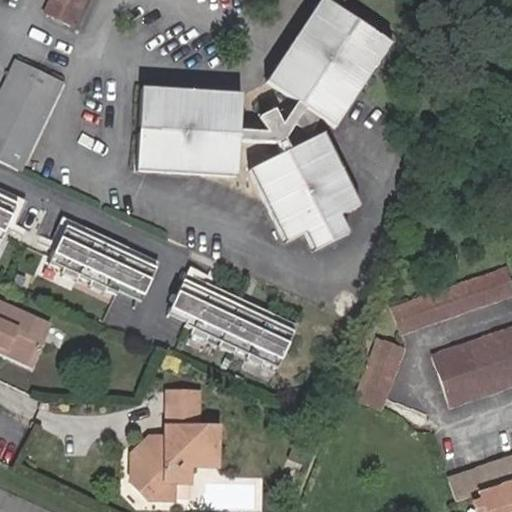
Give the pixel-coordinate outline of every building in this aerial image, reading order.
[(54,0),(53,2),(77,12),(81,0),(54,0)] [(327,0),(318,0),(289,45),(325,63),(345,12),(327,0)] [(70,29),(77,12),(53,2),(46,18),(70,29)] [(345,12),(325,63),(363,81),(390,41),(362,23),(354,35),(345,29),(353,17),(345,12)] [(354,35),(362,23),(353,17),(345,29),(354,35)] [(325,63),(289,45),(266,80),(295,100),(277,109),(276,107),(260,115),(261,117),(240,128),(241,93),(139,88),(136,126),(150,127),(149,135),(136,135),(134,172),(238,179),(240,141),(277,143),(281,153),(248,170),(285,245),(303,235),(312,254),(346,236),(338,217),(358,207),(321,133),(290,149),(284,139),(297,120),(310,129),(319,115),(334,125),(363,81),(325,63)] [(14,60),(0,89),(0,162),(23,173),(64,85),(14,60)] [(150,127),(136,126),(136,135),(149,135),(150,127)] [(0,216),(10,221),(7,228),(24,236),(27,229),(17,224),(27,201),(21,198),(0,188),(0,216)] [(10,221),(0,216),(0,241),(7,228),(10,221)] [(159,262),(62,217),(51,240),(41,236),(38,242),(55,250),(58,243),(126,275),(118,292),(140,302),(159,262)] [(126,275),(58,243),(55,250),(49,264),(62,270),(61,274),(76,281),(78,277),(90,283),(88,287),(104,294),(106,290),(116,295),(118,292),(126,275)] [(62,270),(49,264),(47,268),(61,274),(62,270)] [(186,323),(204,283),(211,286),(218,270),(212,267),(207,276),(190,268),(187,274),(184,279),(168,315),(186,323)] [(400,335),(511,296),(511,295),(503,269),(390,307),(400,335)] [(90,283),(78,277),(76,281),(88,287),(90,283)] [(277,369),(297,326),(211,286),(204,283),(186,323),(184,327),(192,330),(190,334),(206,342),(208,337),(220,343),(218,347),(234,355),(236,350),(247,356),(245,360),(261,368),(263,363),(277,369)] [(23,337),(30,321),(0,307),(0,357),(25,369),(37,343),(23,337)] [(44,327),(30,321),(23,337),(37,343),(44,327)] [(449,407),(511,385),(511,327),(431,354),(449,407)] [(218,347),(220,343),(208,337),(206,342),(218,347)] [(356,390),(383,400),(402,350),(376,339),(356,390)] [(245,360),(247,356),(236,350),(234,355),(245,360)] [(275,374),(277,369),(263,363),(261,368),(275,374)] [(381,405),(383,400),(356,390),(355,394),(352,401),(378,412),(381,405)] [(132,458),(132,471),(173,490),(173,486),(187,486),(188,468),(215,469),(215,430),(197,430),(197,394),(165,394),(165,439),(146,439),(132,458)] [(132,439),(132,458),(146,439),(132,439)] [(511,511),(511,454),(448,478),(456,501),(480,493),(482,497),(486,511),(511,511)] [(173,490),(132,471),(132,484),(149,503),(172,503),(173,490)] [(486,511),(482,497),(470,502),(473,511),(486,511)]
